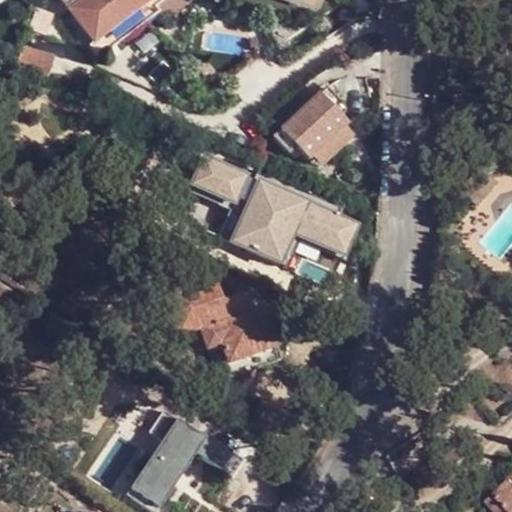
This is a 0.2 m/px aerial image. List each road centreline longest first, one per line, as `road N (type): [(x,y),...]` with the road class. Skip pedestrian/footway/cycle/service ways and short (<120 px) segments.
road 1 (residential): [(311,511),(363,427),(393,326),(410,196),(408,0)]
road 2 (unknown): [(363,427),(455,430),(511,443)]
